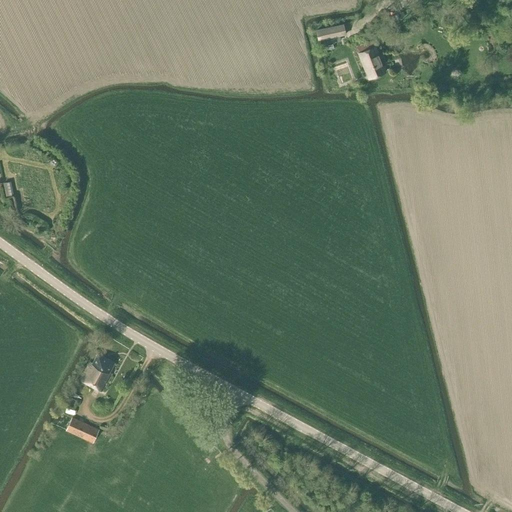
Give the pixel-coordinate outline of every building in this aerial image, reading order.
[(316,30),(319,40),(345,34),(343,24),(316,30)] [(355,46),(358,52),(368,78),(385,71),(372,39),(355,46)] [(3,183),(6,196),(12,195),(9,181),(3,183)] [(109,372),(114,362),(97,353),(92,363),(89,361),(79,379),(102,392),(111,373),(109,372)] [(66,430),(93,442),(99,430),(72,417),(66,430)]
